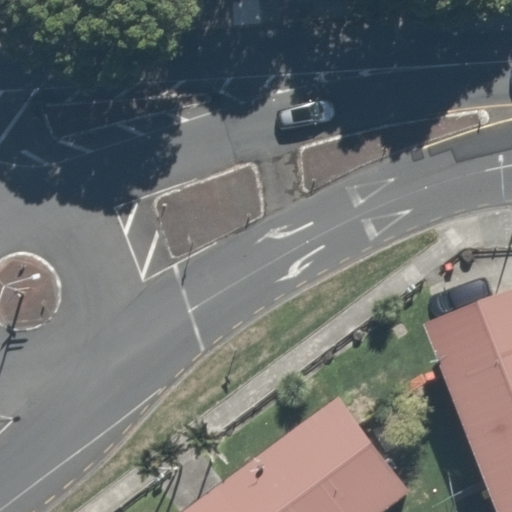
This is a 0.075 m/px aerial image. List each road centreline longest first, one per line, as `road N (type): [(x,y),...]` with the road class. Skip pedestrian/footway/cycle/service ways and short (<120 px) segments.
road 1 (secondary): [(0,74),(436,51),(511,92)]
road 2 (secondary): [(119,259),(264,183),(511,112)]
road 3 (secondary): [(119,259),(125,303),(116,337),(95,367),(66,387),(20,398),(0,394)]
road 4 (secondary): [(0,195),(52,196),(84,212),(119,259)]
